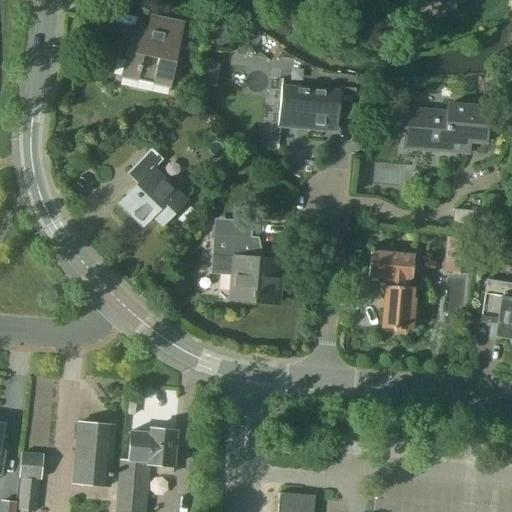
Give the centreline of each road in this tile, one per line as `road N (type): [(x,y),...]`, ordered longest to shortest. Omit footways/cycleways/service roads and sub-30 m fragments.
road 1 (tertiary): [(323,380),(245,373),(191,357),(153,334),(59,236),(40,200),(31,128),(48,0)]
road 2 (residential): [(323,380),(338,176)]
road 3 (tertiary): [(511,393),(323,380)]
road 4 (unknown): [(33,331),(20,502)]
